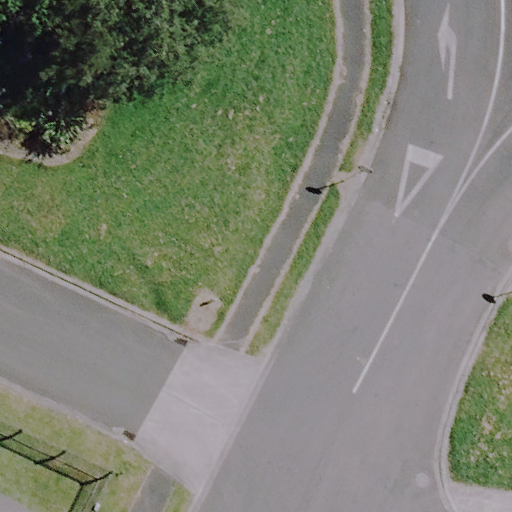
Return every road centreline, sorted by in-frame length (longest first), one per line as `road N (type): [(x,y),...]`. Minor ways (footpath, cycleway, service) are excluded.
road 1 (residential): [(0,327),(334,479)]
road 2 (residential): [(334,479),(352,405),(441,216)]
road 3 (residential): [(441,216),(462,50),(460,0)]
